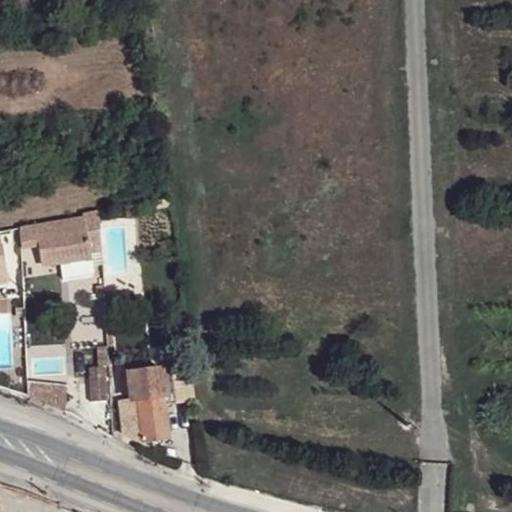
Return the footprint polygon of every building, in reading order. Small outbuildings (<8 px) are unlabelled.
[(90,255),(101,253),(100,231),(98,211),(83,214),(84,219),(35,226),(34,224),(19,227),(20,244),(37,241),(38,247),(40,263),(90,255)] [(37,241),(20,244),(21,250),(38,247),(37,241)] [(90,255),(40,263),(41,268),(91,260),(90,255)] [(88,368),(90,402),(107,402),(106,367),(88,368)] [(127,373),(130,401),(123,402),(126,430),(140,428),(141,441),(168,438),(164,405),(163,396),(165,396),(162,369),(127,373)] [(191,370),(166,374),(169,405),(195,401),(191,370)] [(123,372),(108,372),(110,394),(125,393),(123,372)]
